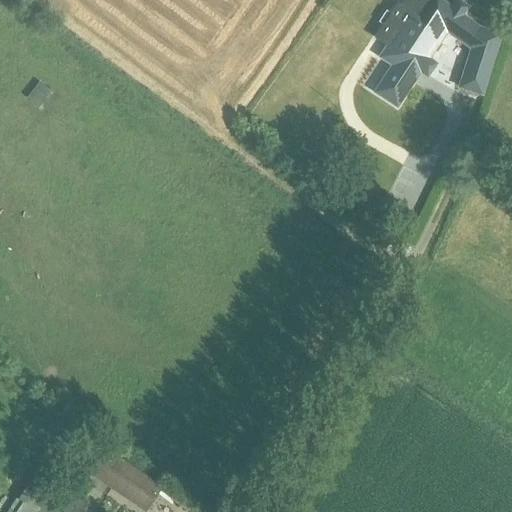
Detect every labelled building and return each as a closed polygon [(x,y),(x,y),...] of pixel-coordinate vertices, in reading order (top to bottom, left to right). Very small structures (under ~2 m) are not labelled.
[(457,0),(452,8),(440,0),(404,0),(402,4),(398,1),(376,36),(388,44),(378,58),(390,67),(373,94),(397,110),(421,74),(428,79),(438,65),(431,59),(447,34),(469,50),(457,89),(483,97),(503,35),(481,28),(464,16),(469,8),(458,0),(457,0)] [(44,103),(54,89),(43,80),(32,94),(44,103)] [(107,450),(90,475),(144,511),(146,511),(163,488),(107,450)] [(44,503),(38,511),(83,511),(87,505),(56,485),(44,503)] [(38,511),(44,503),(24,490),(17,500),(22,504),(16,511),(38,511)]
